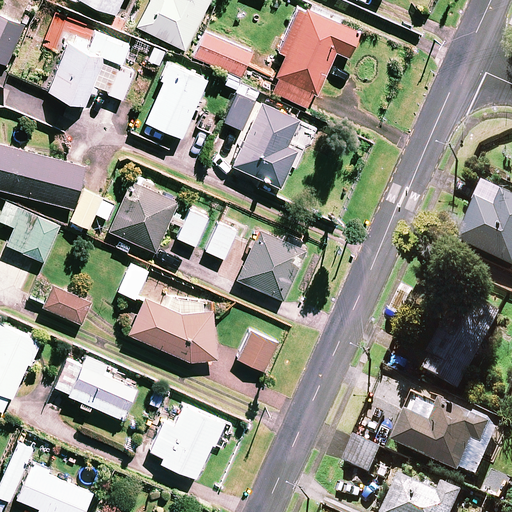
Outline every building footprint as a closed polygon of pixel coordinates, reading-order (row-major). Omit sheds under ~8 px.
[(82,0),(113,13),(119,0),(82,0)] [(206,0),(148,0),(136,25),(183,48),(206,0)] [(312,4),(310,9),(298,4),(278,50),(284,53),(268,89),(308,107),(334,50),(355,60),(363,42),(354,38),(357,30),(341,23),(344,18),(312,4)] [(251,50),(204,28),(191,55),(228,72),(224,81),(235,86),(251,50)] [(94,94),(97,87),(107,90),(106,92),(121,98),(132,70),(118,65),(127,43),(93,30),(87,46),(67,38),(46,89),(84,104),(89,92),(94,94)] [(204,77),(169,62),(144,120),(179,135),(204,77)] [(241,128),(256,93),(238,85),(223,120),(241,128)] [(259,98),(245,130),(231,164),(278,184),(294,148),(285,143),(298,114),(259,98)] [(83,165),(0,143),(0,187),(72,207),(83,165)] [(176,199),(150,187),(153,181),(138,174),(135,181),(130,179),(107,229),(119,234),(114,247),(126,252),(132,240),(154,250),(167,219),(179,224),(183,215),(172,209),(176,199)] [(511,199),(483,187),(458,245),(511,268),(511,199)] [(100,195),(83,188),(71,219),(87,226),(100,195)] [(58,225),(6,201),(0,213),(0,219),(14,226),(6,244),(42,260),(58,225)] [(206,216),(188,209),(176,236),(194,244),(206,216)] [(234,229),(216,221),(204,249),(222,257),(234,229)] [(287,232),(284,240),(256,228),(234,278),(282,298),(303,249),(298,247),(302,239),(287,232)] [(145,267),(129,261),(118,290),(134,296),(145,267)] [(89,300),(51,283),(41,305),(80,322),(89,300)] [(502,311),(465,290),(422,369),(459,390),(502,311)] [(214,302),(180,302),(180,310),(147,293),(127,330),(180,358),(214,358),(214,302)] [(38,339),(0,323),(0,408),(5,410),(25,360),(29,362),(38,339)] [(276,341),(249,328),(236,357),(263,369),(276,341)] [(137,380),(82,354),(78,364),(66,358),(54,385),(120,417),(137,380)] [(219,419),(181,402),(173,421),(163,416),(149,448),(162,454),(159,460),(194,476),(219,419)] [(406,414),(393,444),(460,473),(463,465),(475,470),(482,455),(486,457),(499,427),(441,403),(431,425),(406,414)] [(380,450),(354,438),(344,462),(370,473),(380,450)] [(81,511),(91,491),(29,464),(15,495),(53,511),(81,511)] [(436,491),(400,475),(384,511),(453,511),(462,493),(439,483),(436,491)]
